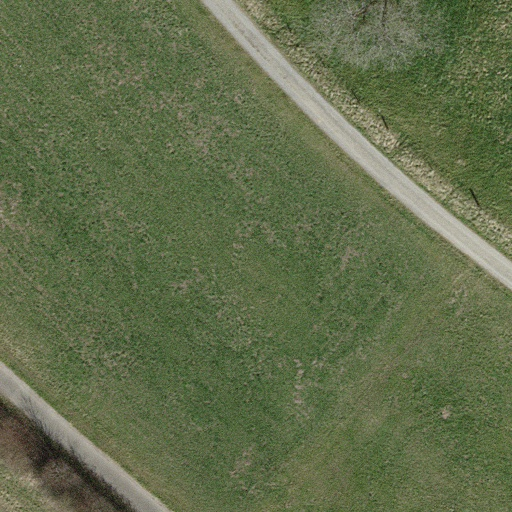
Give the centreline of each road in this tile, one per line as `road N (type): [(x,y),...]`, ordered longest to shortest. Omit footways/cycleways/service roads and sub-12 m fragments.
road 1 (track): [(216,0),(349,140),(511,280)]
road 2 (track): [(0,371),(155,511)]
